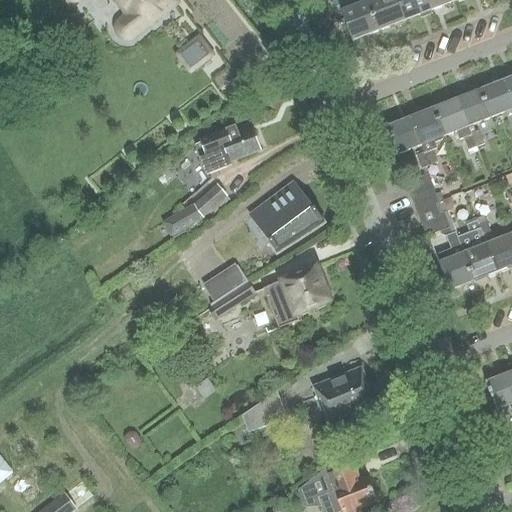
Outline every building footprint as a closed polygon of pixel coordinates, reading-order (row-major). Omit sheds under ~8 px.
[(117,34),(118,35),(118,36),(120,37),(121,38),(122,38),(123,39),(124,39),(125,39),(126,39),(128,39),(129,39),(130,38),(131,38),(132,37),(177,3),(174,0),(70,0),(71,0),(73,1),(76,1),(78,0),(115,0),(127,16),(120,21),(118,22),(117,24),(116,26),(116,27),(116,28),(116,29),(116,30),(116,31),(116,32),(117,33),(117,34)] [(365,0),(349,0),(351,0),(354,7),(341,12),(352,42),(379,32),(365,0)] [(365,0),(379,32),(405,21),(396,0),(365,0)] [(396,0),(405,21),(431,12),(426,0),(396,0)] [(426,0),(431,12),(456,2),(455,0),(426,0)] [(173,55),(190,76),(215,56),(198,34),(173,55)] [(511,77),(503,81),(511,103),(511,77)] [(481,90),(491,118),(504,113),(511,132),(511,103),(503,81),(481,90)] [(481,90),(457,99),(476,148),(484,145),(479,131),(476,132),(473,125),(491,118),(481,90)] [(468,151),(476,148),(457,99),(434,108),(445,136),(456,132),(459,139),(463,137),(468,151)] [(434,108),(410,118),(421,146),(425,153),(429,166),(437,162),(433,151),(438,149),(434,141),(445,136),(434,108)] [(398,155),(421,146),(410,118),(387,127),(398,155)] [(259,150),(252,131),(239,135),(236,127),(198,141),(200,145),(196,147),(207,176),(232,167),(230,161),(259,150)] [(421,169),(429,166),(425,153),(424,154),(416,157),(421,169)] [(409,195),(433,186),(428,175),(405,184),(409,195)] [(511,175),(502,179),(505,187),(511,184),(511,175)] [(217,186),(192,208),(202,220),(228,198),(217,186)] [(409,195),(414,206),(437,197),(433,186),(409,195)] [(270,245),(278,256),(326,225),(303,190),(271,214),(265,207),(250,219),(251,221),(259,216),(277,239),(270,245)] [(439,203),(437,197),(414,206),(418,217),(441,207),(439,203)] [(450,199),(439,203),(441,207),(444,213),(451,211),(453,206),(450,199)] [(418,217),(422,227),(445,218),(444,213),(441,207),(418,217)] [(168,220),(175,236),(191,230),(202,220),(192,208),(185,214),(168,220)] [(450,228),(445,218),(422,227),(426,237),(440,232),(450,228)] [(483,238),(498,273),(511,267),(511,240),(510,237),(511,236),(511,229),(509,221),(500,225),(505,239),(499,242),(495,233),(492,235),(483,238)] [(457,239),(475,283),(498,273),(483,238),(479,229),(478,226),(469,230),(470,234),(457,239)] [(483,238),(492,235),(488,226),(479,229),(483,238)] [(450,228),(440,232),(442,237),(447,238),(453,236),(450,228)] [(450,293),(475,283),(457,239),(456,235),(453,236),(447,238),(453,253),(439,258),(441,265),(439,266),(450,293)] [(235,266),(203,287),(214,304),(246,283),(235,266)] [(272,325),(328,303),(315,269),(261,290),(268,308),(266,309),(272,325)] [(209,312),(216,322),(255,295),(248,285),(209,312)] [(511,412),(511,382),(509,373),(484,383),(489,396),(483,398),(489,413),(494,411),(495,411),(508,406),(511,413),(511,412)] [(343,422),(371,412),(357,374),(315,390),(318,397),(312,400),(317,414),(321,413),(328,433),(345,427),(343,422)] [(277,394),(241,418),(248,435),(288,420),(277,394)] [(0,458),(0,477),(2,481),(12,473),(0,458)] [(350,485),(345,471),(325,478),(323,472),(315,478),(298,491),(304,509),(321,508),(322,511),(359,511),(379,504),(375,495),(372,493),(367,479),(350,485)] [(87,483),(47,511),(78,511),(98,497),(87,483)]
